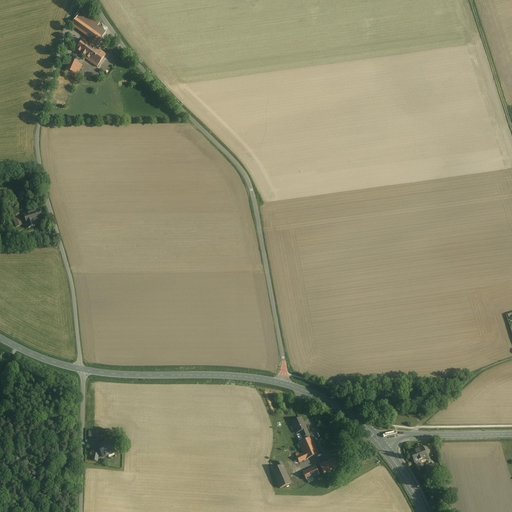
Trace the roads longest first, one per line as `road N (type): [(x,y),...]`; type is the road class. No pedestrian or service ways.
road 1 (unclassified): [(92,0),(119,43),(250,186),(281,383)]
road 2 (unclassified): [(75,0),(36,141),(72,290),(81,369)]
road 3 (secondary): [(81,369),(281,383)]
road 4 (unclassified): [(81,369),(80,511)]
road 5 (track): [(511,128),(470,0)]
road 6 (secondary): [(511,434),(378,442)]
